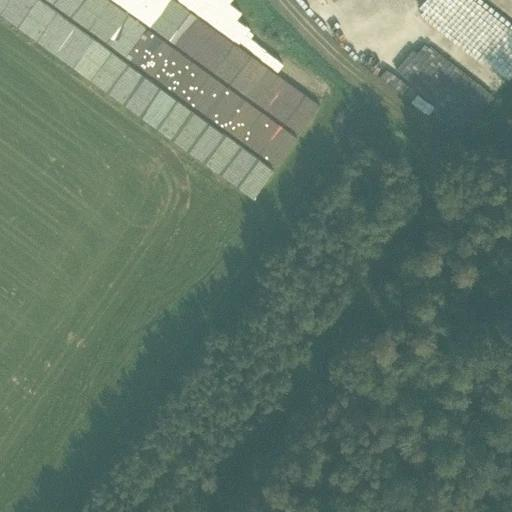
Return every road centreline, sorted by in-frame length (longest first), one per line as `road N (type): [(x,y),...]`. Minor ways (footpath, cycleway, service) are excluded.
road 1 (track): [(216,511),(422,211),(444,144)]
road 2 (track): [(444,144),(349,70),(280,0)]
